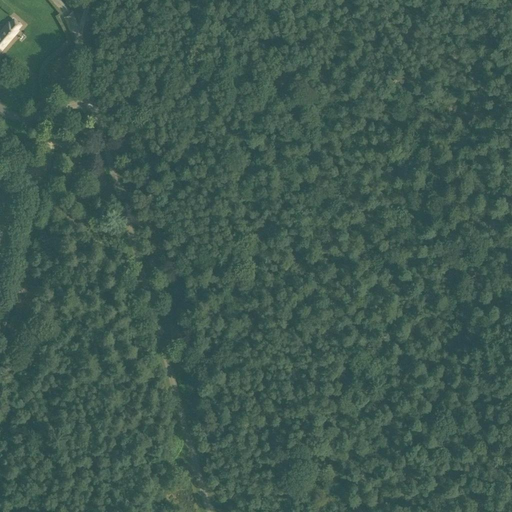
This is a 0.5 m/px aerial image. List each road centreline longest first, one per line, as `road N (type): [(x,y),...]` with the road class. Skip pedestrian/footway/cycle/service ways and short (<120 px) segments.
road 1 (track): [(335,98),(323,114),(319,148),(297,175),(251,273),(244,305),(226,326),(195,424),(139,511)]
road 2 (track): [(511,134),(273,84),(298,0)]
road 3 (track): [(78,50),(273,84)]
